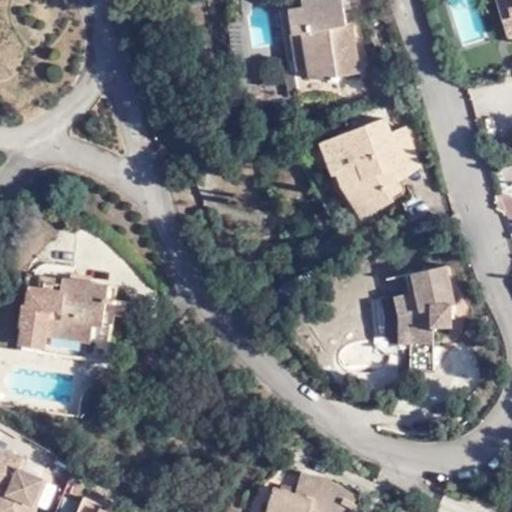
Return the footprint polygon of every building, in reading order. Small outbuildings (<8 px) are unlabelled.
[(334,0),(306,0),(298,2),(298,11),(290,13),(295,37),(286,41),(295,78),(310,74),(311,81),(342,87),(341,76),(360,70),(348,24),(342,25),(334,0)] [(511,0),(501,0),(502,3),(509,1),(511,9),(511,0)] [(0,15),(0,68),(15,66),(5,14),(0,15)] [(391,134),(386,121),(347,135),(324,144),(335,174),(347,201),(361,223),(395,201),(389,191),(420,171),(408,129),(391,134)] [(411,331),(406,331),(407,343),(432,343),(432,322),(452,322),(451,304),(455,301),(444,262),(412,269),(417,289),(396,293),(400,312),(412,313),(411,331)] [(22,346),(45,349),(49,335),(94,342),(97,322),(105,322),(107,313),(134,317),(136,299),(110,295),(109,283),(41,274),(40,287),(28,287),(22,346)] [(399,332),(406,331),(411,331),(412,313),(400,312),(399,332)] [(0,503),(1,504),(0,507),(0,511),(32,511),(41,492),(16,481),(19,468),(0,460),(0,503)] [(356,501),(319,481),(317,484),(295,477),(290,499),(268,492),(263,511),(347,511),(349,510),(352,510),(356,501)] [(101,511),(97,510),(100,504),(81,497),(74,511),(101,511)]
